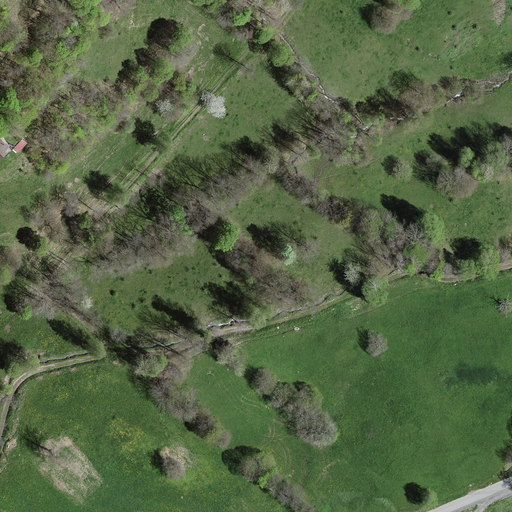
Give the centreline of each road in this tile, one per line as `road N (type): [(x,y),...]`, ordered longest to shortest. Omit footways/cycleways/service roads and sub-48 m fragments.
road 1 (track): [(0,457),(12,445),(15,410),(32,389),(113,350),(193,352),(511,279)]
road 2 (track): [(260,37),(38,280),(42,298),(113,350)]
